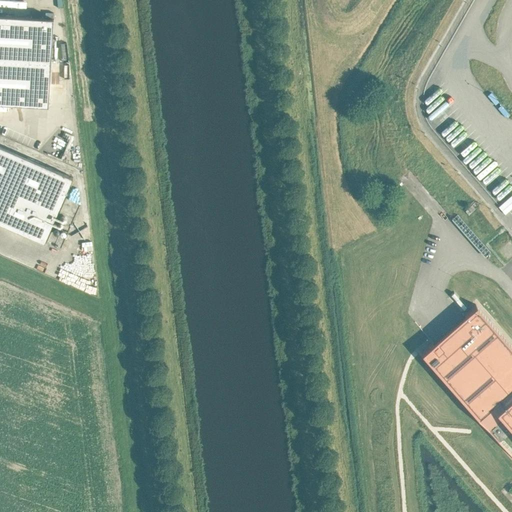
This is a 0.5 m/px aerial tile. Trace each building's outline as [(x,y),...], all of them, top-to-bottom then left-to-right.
[(54,19),(0,15),(0,103),(49,107),(54,19)] [(0,221),(45,241),(73,176),(0,144),(0,221)] [(481,185),(489,179),(482,171),(474,177),(481,185)] [(473,208),(476,213),(485,209),(483,203),(473,208)] [(432,343),(422,352),(511,455),(511,347),(475,305),(464,315),(475,326),(443,354),(432,343)]
